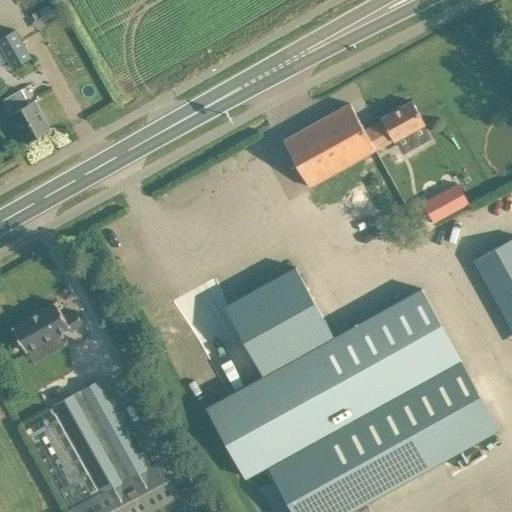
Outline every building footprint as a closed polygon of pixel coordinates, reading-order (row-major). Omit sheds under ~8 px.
[(33,57),(16,28),(0,37),(0,44),(14,69),(33,57)] [(50,129),(40,112),(34,100),(29,103),(21,89),(3,99),(11,113),(27,142),(30,140),(33,140),(38,138),(39,135),(50,129)] [(350,103),(284,140),(309,186),(393,139),(394,140),(425,123),(412,101),(381,118),(383,120),(365,130),(350,103)] [(458,183),(446,190),(456,209),(468,202),(458,183)] [(337,205),(332,224),(383,238),(388,219),(337,205)] [(511,237),(473,259),(511,329),(511,237)] [(264,375),(207,407),(246,477),(268,464),(282,489),(294,511),(347,511),(499,428),(422,288),(334,336),(296,266),(243,296),(252,313),(235,322),(264,375)] [(29,317),(12,327),(26,350),(28,350),(30,353),(60,336),(58,332),(68,326),(71,330),(83,323),(76,310),(64,317),(56,302),(39,311),(36,310),(29,314),(29,317)] [(52,405),(56,412),(26,428),(72,511),(149,511),(178,496),(158,462),(151,465),(103,377),(52,405)]
